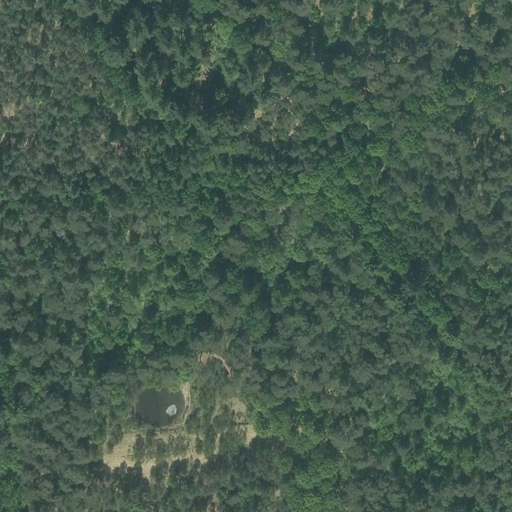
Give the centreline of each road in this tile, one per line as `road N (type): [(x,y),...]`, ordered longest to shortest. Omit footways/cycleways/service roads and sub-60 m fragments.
road 1 (track): [(319,170),(0,190)]
road 2 (track): [(319,170),(511,408)]
road 3 (track): [(463,53),(319,170)]
